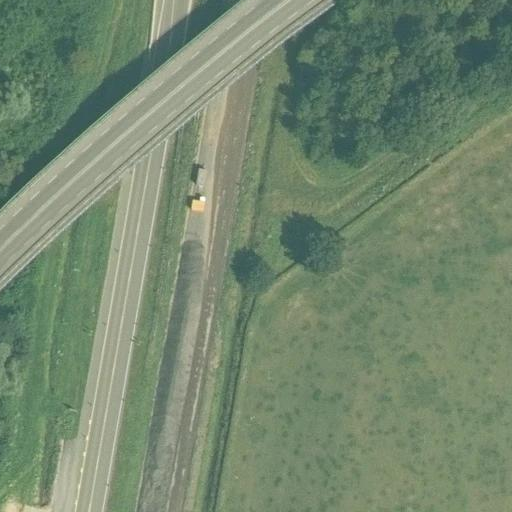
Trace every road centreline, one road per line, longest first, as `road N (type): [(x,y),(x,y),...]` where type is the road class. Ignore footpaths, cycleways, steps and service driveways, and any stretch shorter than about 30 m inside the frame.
road 1 (primary): [(182,0),(94,511)]
road 2 (primary): [(154,511),(239,0)]
road 3 (primary): [(0,252),(293,0)]
